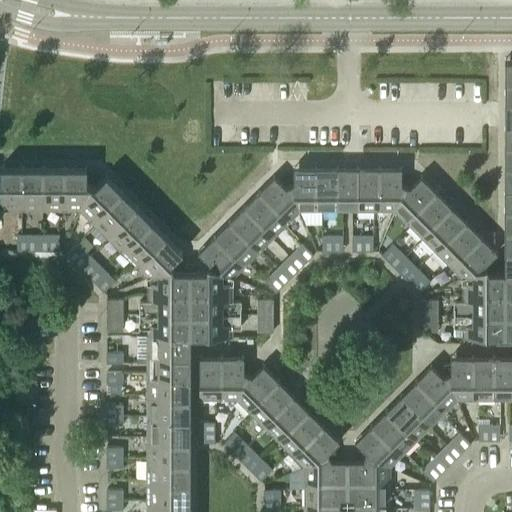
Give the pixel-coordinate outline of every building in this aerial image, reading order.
[(0,195),(6,209),(22,209),(22,173),(22,166),(0,166),(0,195)] [(43,166),(22,166),(22,173),(22,209),(43,209),(43,173),(43,166)] [(64,167),(43,166),(43,173),(43,209),(64,209),(64,173),(64,167)] [(86,167),(64,167),(64,173),(64,209),(80,208),(90,184),(86,183),(86,173),(86,167)] [(293,183),(289,184),(299,210),(313,210),(313,173),(313,167),(293,167),(293,173),(293,183)] [(335,167),(313,167),(313,173),(313,210),(335,210),(335,192),(335,173),(335,167)] [(356,167),(335,167),(335,173),(335,192),(335,210),(342,210),(352,210),(357,211),(357,187),(356,174),(356,167)] [(379,167),(356,167),(356,174),(357,187),(357,211),(379,210),(379,174),(379,167)] [(401,167),(379,167),(379,174),(379,210),(394,210),(405,184),(401,183),(401,174),(401,167)] [(90,184),(80,208),(91,219),(117,195),(122,190),(105,174),(100,179),(94,186),(90,184)] [(273,174),(258,190),(263,195),(288,221),(299,210),(289,184),(285,186),(279,179),(273,174)] [(405,184),(394,210),(406,222),(431,195),(436,190),(420,174),(415,180),(409,186),(405,184)] [(117,195),(91,219),(106,234),(131,210),(136,205),(122,190),(117,195)] [(258,190),(243,205),(248,210),(273,236),(288,221),(263,195),(258,190)] [(431,195),(406,222),(421,237),(446,210),(451,205),(436,190),(431,195)] [(131,210),(106,234),(121,250),(147,225),(152,221),(136,205),(131,210)] [(243,205),(228,220),(233,225),(258,251),(273,236),(248,210),(243,205)] [(446,210),(421,237),(436,252),(461,225),(466,220),(451,205),(446,210)] [(228,220),(213,235),(218,240),(243,266),(258,251),(233,225),(228,220)] [(461,225),(436,252),(451,266),(476,240),(481,235),(466,220),(461,225)] [(147,225),(121,250),(136,265),(161,240),(166,235),(152,221),(147,225)] [(27,249),(27,234),(18,234),(18,250),(27,249)] [(38,249),(38,234),(27,234),(27,249),(38,249)] [(48,249),(48,234),(38,234),(38,249),(48,249)] [(59,234),(48,234),(48,249),(59,249),(59,234)] [(332,250),(331,234),(322,234),(322,250),(332,250)] [(342,234),(331,234),(332,250),(342,250),(342,234)] [(352,250),(363,250),(363,234),(352,234),(352,250)] [(363,234),(363,250),(372,250),(373,235),(363,234)] [(161,240),(136,265),(148,277),(172,267),(171,262),(177,256),(182,251),(166,235),(161,240)] [(213,235),(197,251),(202,256),(209,262),(207,266),(233,276),(243,266),(218,240),(213,235)] [(476,240),(451,266),(462,277),(487,266),(485,263),(492,256),(497,251),(481,235),(476,240)] [(74,260),(84,249),(77,242),(66,252),(74,260)] [(302,242),(294,250),(305,261),(313,253),(302,242)] [(389,261),(400,250),(392,242),(381,253),(389,261)] [(81,268),(92,257),(84,249),(74,260),(81,268)] [(305,261),(294,250),(287,257),(298,268),(305,261)] [(400,250),(389,261),(396,268),(407,257),(400,250)] [(92,257),(81,268),(88,275),(99,264),(92,257)] [(280,265),(290,276),(298,268),(287,257),(280,265)] [(403,275),(414,265),(407,257),(396,268),(403,275)] [(96,282),(107,272),(99,264),(88,275),(96,282)] [(290,276),(280,265),(272,272),(283,283),(290,276)] [(411,283),(422,272),(414,265),(403,275),(411,283)] [(196,270),(190,270),(190,291),(196,291),(233,291),(233,276),(207,266),(206,270),(196,270)] [(487,266),(462,277),(462,292),(504,292),(504,270),(488,270),(487,266)] [(172,267),(148,277),(148,292),(183,292),(190,291),(190,270),(183,270),(174,270),(172,267)] [(114,279),(107,272),(96,282),(103,290),(114,279)] [(275,291),(283,283),(272,272),(264,280),(275,291)] [(422,272),(411,283),(419,291),(429,280),(422,272)] [(148,299),(140,299),(140,313),(183,314),(190,314),(190,291),(183,292),(148,292),(148,299)] [(196,291),(190,291),(190,314),(196,313),(241,314),(241,301),(233,301),(233,291),(196,291)] [(462,301),(453,302),(453,313),(504,313),(504,292),(462,292),(462,301)] [(107,298),(106,308),(122,308),(122,298),(107,298)] [(257,309),(272,309),(272,298),(257,298),(257,309)] [(421,298),(421,309),(437,309),(437,298),(421,298)] [(122,319),(122,308),(106,308),(106,319),(122,319)] [(272,319),(272,309),(257,309),(257,319),(272,319)] [(437,319),(437,309),(421,309),(421,319),(437,319)] [(183,314),(140,313),(140,325),(147,325),(147,336),(183,335),(190,336),(190,314),(183,314)] [(196,313),(190,314),(190,336),(196,336),(231,336),(233,336),(233,326),(241,326),(241,314),(196,313)] [(504,313),(453,313),(453,328),(461,328),(461,336),(482,336),(504,336),(504,313)] [(122,319),(106,319),(106,329),(122,329),(122,319)] [(272,330),(272,319),(257,319),(257,330),(272,330)] [(436,330),(437,319),(421,319),(421,330),(436,330)] [(183,335),(147,336),(147,344),(147,357),(159,357),(167,357),(183,357),(190,357),(190,336),(183,335)] [(137,353),(136,354),(137,354),(136,357),(137,359),(137,360),(138,360),(144,360),(147,361),(147,357),(147,344),(146,344),(146,341),(145,340),(146,338),(145,338),(145,337),(145,336),(140,337),(140,338),(140,339),(139,339),(139,340),(138,341),(137,342),(138,343),(137,343),(137,346),(137,347),(137,348),(137,349),(137,351),(137,352),(137,353)] [(106,361),(122,361),(122,351),(106,351),(106,361)] [(225,355),(199,355),(199,362),(199,399),(225,398),(225,362),(225,355)] [(243,355),(225,355),(225,362),(225,398),(238,398),(247,373),(243,372),(243,362),(243,355)] [(450,372),(446,373),(457,400),(473,399),(472,355),(450,355),(450,363),(450,372)] [(495,355),(472,355),(473,399),(495,399),(495,382),(495,355)] [(511,355),(495,355),(495,382),(495,399),(509,399),(511,399),(511,355)] [(159,357),(147,357),(147,361),(147,371),(147,376),(190,376),(190,357),(183,357),(167,357),(159,357)] [(247,373),(238,398),(248,409),(273,384),(278,379),(262,363),(258,368),(251,375),(247,373)] [(431,363),(415,379),(420,384),(446,411),(457,400),(446,373),(442,375),(436,368),(431,363)] [(106,371),(106,381),(122,381),(122,371),(106,371)] [(190,376),(147,376),(147,380),(147,398),(183,398),(190,398),(190,376)] [(273,384),(248,409),(263,424),(288,399),(293,394),(278,379),(273,384)] [(415,379),(400,394),(405,399),(431,426),(446,411),(420,384),(415,379)] [(288,399),(263,424),(278,439),(303,414),(308,409),(293,394),(288,399)] [(400,394),(385,409),(390,414),(416,441),(431,426),(405,399),(400,394)] [(183,398),(147,398),(147,419),(183,419),(190,419),(190,398),(183,398)] [(106,403),(106,413),(122,413),(122,403),(106,403)] [(303,414),(278,439),(293,454),(318,429),(323,424),(308,409),(303,414)] [(385,409),(370,423),(375,429),(401,456),(416,441),(390,414),(385,409)] [(122,423),(122,413),(106,413),(106,423),(122,423)] [(183,419),(147,419),(147,440),(183,440),(190,440),(190,419),(183,419)] [(198,430),(214,430),(214,420),(198,420),(198,430)] [(370,423),(354,439),(359,445),(366,451),(364,456),(390,467),(401,456),(375,429),(370,423)] [(489,439),(489,423),(478,424),(478,439),(489,439)] [(499,423),(489,423),(489,439),(499,439),(499,423)] [(318,429),(293,454),(304,465),(329,455),(327,451),(334,445),(339,440),(323,424),(318,429)] [(214,430),(198,430),(198,441),(214,441),(214,430)] [(223,441),(230,449),(241,438),(233,430),(223,441)] [(452,439),(462,449),(470,442),(459,431),(452,439)] [(241,438),(230,449),(238,456),(248,445),(241,438)] [(444,446),(455,457),(462,449),(452,439),(444,446)] [(183,440),(147,440),(147,461),(182,461),(190,461),(190,440),(183,440)] [(106,456),(121,456),(122,446),(106,445),(106,456)] [(245,463),(256,453),(248,445),(238,456),(245,463)] [(437,454),(447,464),(455,457),(444,446),(437,454)] [(256,453),(245,463),(252,471),(263,460),(256,453)] [(429,461),(440,472),(447,464),(437,454),(429,461)] [(329,455),(304,465),(304,481),(340,481),(347,481),(347,459),(340,459),(331,459),(329,455)] [(121,456),(106,456),(106,466),(121,466),(121,456)] [(354,459),(347,459),(347,481),(353,481),(390,482),(390,467),(364,456),(363,459),(354,459)] [(263,460),(252,471),(260,479),(271,468),(263,460)] [(182,461),(147,461),(147,483),(182,483),(190,483),(190,461),(182,461)] [(440,472),(429,461),(422,468),(433,479),(440,472)] [(340,481),(304,481),(304,502),(340,502),(347,502),(347,481),(340,481)] [(353,481),(347,481),(347,502),(353,502),(390,503),(390,482),(353,481)] [(182,483),(147,483),(147,504),(182,504),(189,504),(190,483),(182,483)] [(263,488),(263,498),(279,498),(279,487),(264,487),(263,488)] [(106,498),(122,498),(122,488),(106,488),(106,498)] [(414,488),(414,498),(429,498),(429,488),(414,488)] [(122,498),(106,498),(106,508),(122,508),(122,498)] [(279,508),(279,498),(263,498),(263,508),(279,508)] [(429,508),(429,498),(414,498),(414,508),(429,508)] [(340,502),(304,502),(304,511),(346,511),(347,502),(340,502)] [(353,502),(347,502),(346,511),(389,511),(390,503),(353,502)]
